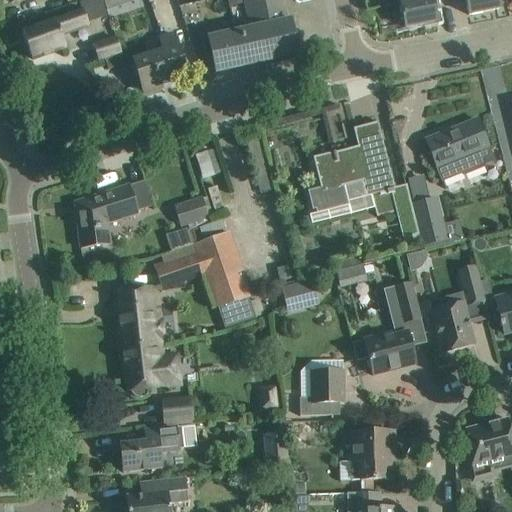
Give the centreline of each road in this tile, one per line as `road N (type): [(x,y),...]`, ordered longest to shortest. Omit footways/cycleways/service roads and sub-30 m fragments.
road 1 (residential): [(21,175),(354,67)]
road 2 (tertiary): [(59,511),(16,201),(21,175)]
road 3 (residential): [(439,511),(441,413),(459,395),(511,381)]
road 4 (residential): [(354,67),(511,36)]
